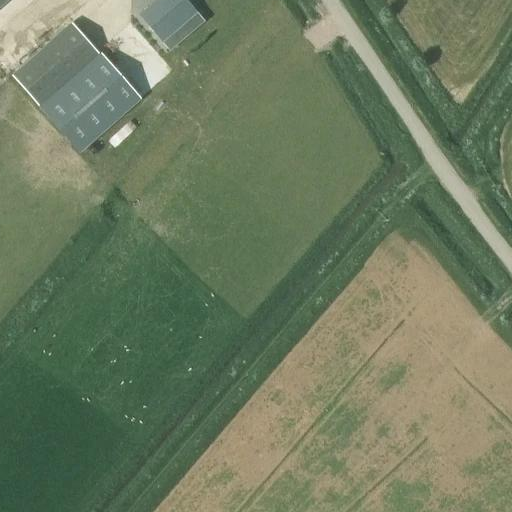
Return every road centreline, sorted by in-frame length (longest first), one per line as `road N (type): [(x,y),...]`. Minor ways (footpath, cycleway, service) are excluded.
road 1 (track): [(433,148),(127,511)]
road 2 (unclassified): [(511,256),(335,0)]
